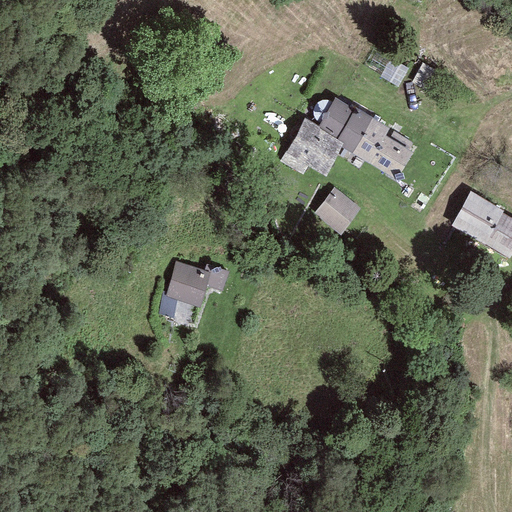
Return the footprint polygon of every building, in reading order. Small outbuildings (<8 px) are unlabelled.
[(349,108),(335,99),(317,127),(343,143),(340,148),(351,155),(372,118),(350,105),(349,108)] [(343,143),(317,127),(303,118),(294,141),(279,161),(303,175),(307,167),(325,177),(340,148),(343,143)] [(372,118),(351,155),(374,168),(392,140),(385,136),(389,128),(372,118)] [(413,153),(392,140),(374,168),(395,181),(413,153)] [(361,210),(334,188),(313,214),(340,236),(361,210)] [(503,211),(470,192),(450,226),(508,259),(511,252),(511,220),(502,214),(503,211)] [(204,270),(176,262),(166,292),(164,297),(176,300),(199,308),(205,287),(210,273),(204,270)] [(206,264),(204,270),(210,273),(205,287),(221,292),(228,272),(206,264)] [(173,318),(176,300),(164,297),(166,292),(162,292),(158,315),(173,318)]
